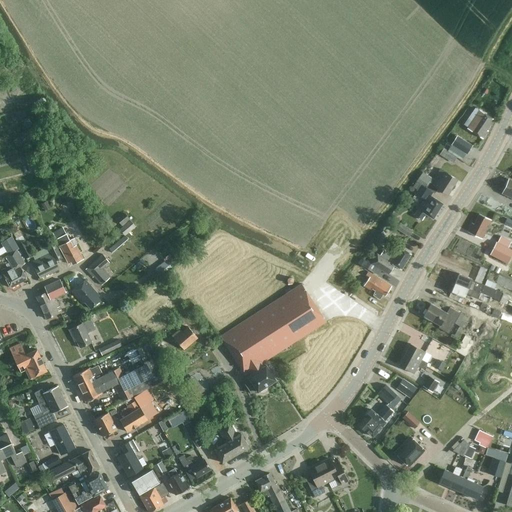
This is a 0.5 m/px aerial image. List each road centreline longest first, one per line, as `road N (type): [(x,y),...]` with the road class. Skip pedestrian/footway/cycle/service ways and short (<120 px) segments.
road 1 (tertiary): [(330,417),(511,109)]
road 2 (residential): [(132,511),(32,315),(17,303)]
road 3 (tertiary): [(176,511),(330,417)]
